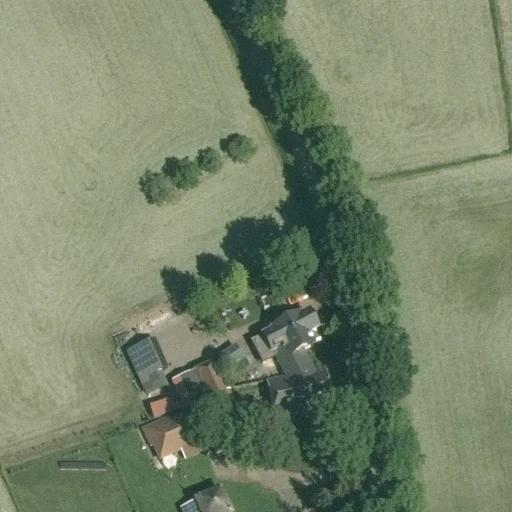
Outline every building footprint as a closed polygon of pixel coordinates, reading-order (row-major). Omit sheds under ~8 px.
[(272,354),(285,379),(312,373),(302,353),(313,347),(307,336),(317,330),(309,314),(298,320),(297,318),(272,331),(273,333),(263,338),(271,354),(272,354)] [(130,356),(141,382),(167,370),(155,345),(130,356)] [(189,375),(203,403),(224,393),(224,392),(223,393),(209,365),(189,375)] [(325,370),(312,373),(285,379),(266,383),(275,423),(334,411),(325,370)] [(224,393),(203,403),(187,410),(189,417),(150,434),(161,459),(201,442),(197,433),(213,426),(206,412),(228,402),(224,393)] [(189,510),(189,511),(233,511),(229,502),(212,509),(208,501),(189,510)]
